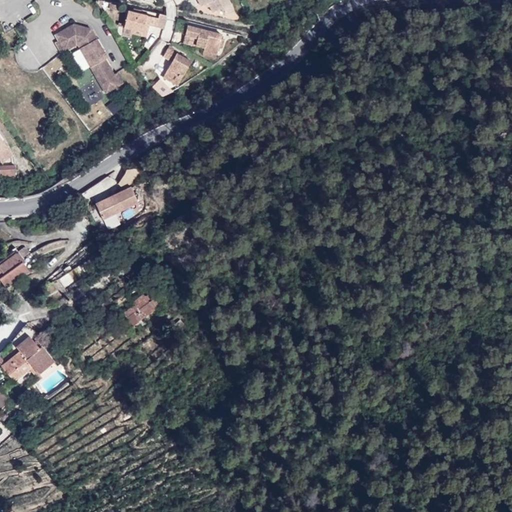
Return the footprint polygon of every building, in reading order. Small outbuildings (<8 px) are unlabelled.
[(213,12),(220,8),(223,14),(234,8),(229,0),(197,0),(201,6),(207,2),(213,12)] [(158,18),(128,11),(124,27),(143,31),(144,24),(149,25),(164,29),(167,20),(167,16),(159,14),(158,18)] [(74,24),(55,35),(59,40),(64,50),(75,44),(78,45),(105,93),(123,83),(117,72),(114,74),(105,59),(107,57),(91,29),(74,24)] [(144,24),(143,31),(124,27),(122,35),(131,37),(132,34),(146,37),(149,25),(144,24)] [(222,34),(187,26),(185,34),(198,37),(196,45),(204,48),(204,50),(217,53),(219,47),(222,48),(224,39),(221,39),(222,34)] [(183,43),(195,46),(196,45),(198,37),(185,34),(183,43)] [(191,61),(168,49),(164,56),(172,61),(163,78),(178,85),(191,61)] [(0,159),(2,163),(13,155),(0,138),(0,159)] [(15,165),(0,165),(0,177),(15,176),(15,165)] [(131,187),(95,203),(103,220),(139,203),(131,187)] [(0,258),(0,264),(16,253),(18,251),(15,247),(0,258)] [(24,247),(19,252),(24,259),(31,254),(26,247),(24,247)] [(16,253),(0,264),(0,279),(6,288),(29,271),(16,253)] [(136,305),(139,309),(128,318),(133,326),(155,310),(154,309),(160,304),(151,293),(145,297),(143,294),(133,302),(136,305)] [(136,305),(125,313),(128,318),(139,309),(136,305)] [(23,327),(12,341),(16,347),(30,336),(23,327)] [(20,351),(1,366),(14,381),(30,369),(39,381),(58,366),(42,346),(39,348),(30,336),(16,347),(20,351)] [(0,389),(0,409),(10,402),(0,389)]
